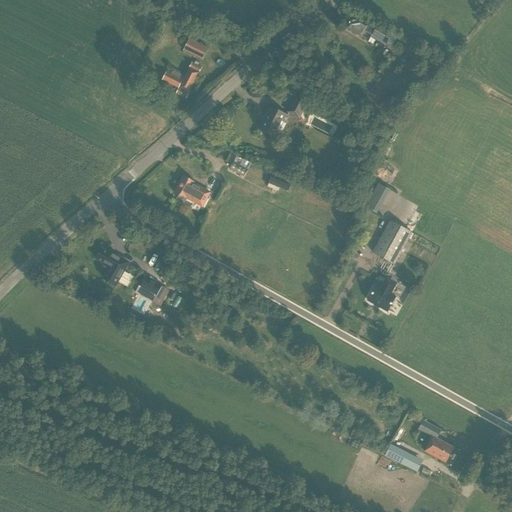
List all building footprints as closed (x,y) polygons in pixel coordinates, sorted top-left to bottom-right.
[(353,17),(346,28),(362,37),(368,26),(353,17)] [(392,34),(378,26),(372,35),(387,44),(392,34)] [(190,39),(183,51),(202,60),(208,48),(190,39)] [(166,72),(162,80),(176,87),(174,90),(177,91),(176,94),(186,99),(189,93),(189,94),(199,73),(202,68),(192,63),(185,77),(173,71),(171,75),(166,72)] [(295,97),(287,112),(300,119),(307,103),(295,97)] [(279,130),(283,122),(285,123),(289,116),(271,107),(259,129),(278,139),(281,131),(279,130)] [(252,164),(237,157),(230,170),(244,178),(252,164)] [(203,207),(211,193),(194,184),(195,183),(184,176),(174,193),(186,199),(187,198),(203,207)] [(288,191),(290,186),(271,178),(268,184),(288,191)] [(368,204),(388,213),(398,191),(378,182),(368,204)] [(412,233),(390,221),(373,253),(394,265),(412,233)] [(109,254),(101,249),(95,259),(103,264),(103,265),(110,268),(103,279),(115,286),(128,263),(110,253),(109,254)] [(152,301),(155,296),(156,296),(162,285),(144,275),(138,287),(143,289),(140,294),(152,301)] [(386,280),(381,289),(376,286),(368,301),(388,312),(396,297),(391,295),(395,286),(386,280)] [(437,439),(441,430),(424,421),(419,430),(433,437),(426,449),(440,457),(440,458),(450,463),(456,451),(446,445),(446,446),(440,443),(441,441),(437,439)] [(348,427),(344,435),(372,447),(376,440),(370,437),(354,429),(348,427)] [(386,457),(418,473),(423,461),(391,445),(386,457)] [(383,457),(380,464),(387,468),(391,461),(383,457)]
